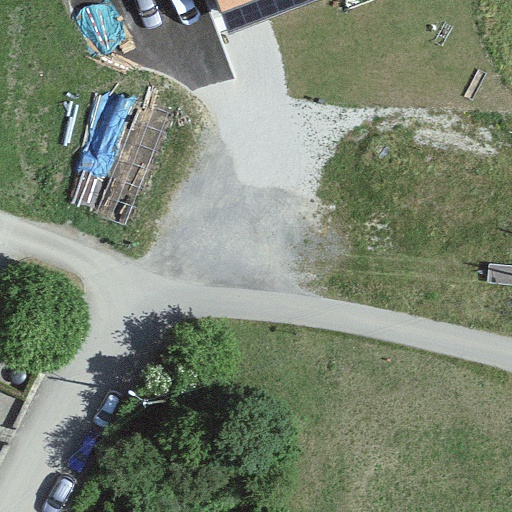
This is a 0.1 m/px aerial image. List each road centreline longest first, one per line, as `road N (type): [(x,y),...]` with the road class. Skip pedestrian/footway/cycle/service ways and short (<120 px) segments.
road 1 (residential): [(511,351),(268,300),(122,282)]
road 2 (residential): [(122,282),(23,511)]
road 3 (residential): [(122,282),(0,229)]
